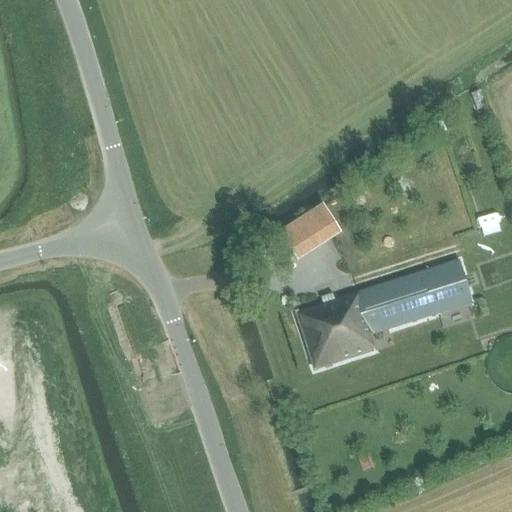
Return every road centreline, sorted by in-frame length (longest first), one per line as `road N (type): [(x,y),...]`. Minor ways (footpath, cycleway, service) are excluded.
road 1 (unclassified): [(237,511),(134,227)]
road 2 (unclassified): [(134,227),(66,0)]
road 3 (unclassified): [(134,227),(0,262)]
